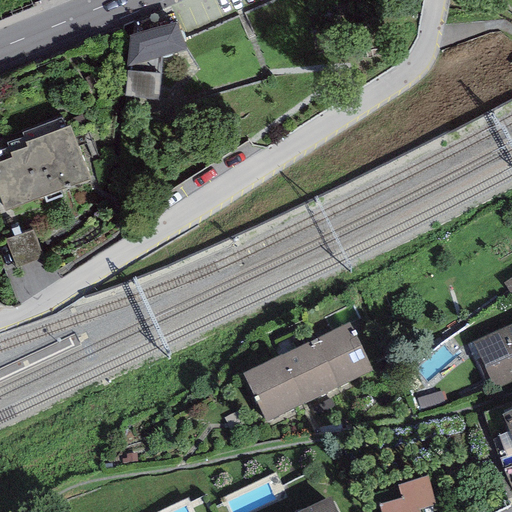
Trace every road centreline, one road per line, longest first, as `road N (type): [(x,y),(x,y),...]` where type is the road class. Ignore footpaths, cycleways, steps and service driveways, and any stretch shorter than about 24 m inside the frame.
road 1 (unclassified): [(0,318),(36,307),(399,79),(417,62),(434,0)]
road 2 (secondary): [(0,49),(120,0)]
